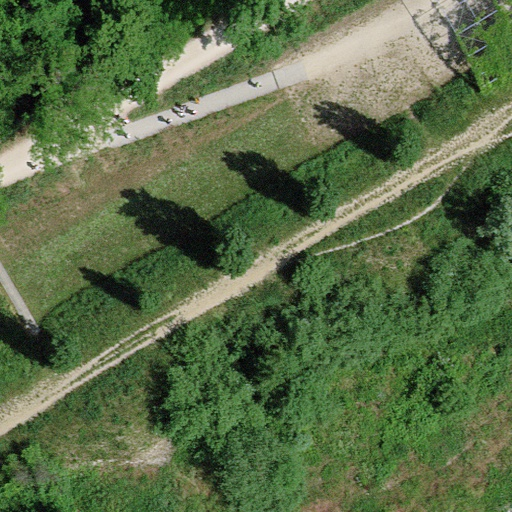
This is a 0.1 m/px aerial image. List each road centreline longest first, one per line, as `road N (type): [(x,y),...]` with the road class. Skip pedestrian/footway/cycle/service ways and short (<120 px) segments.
road 1 (track): [(426,0),(305,71),(0,180)]
road 2 (track): [(294,0),(0,174)]
